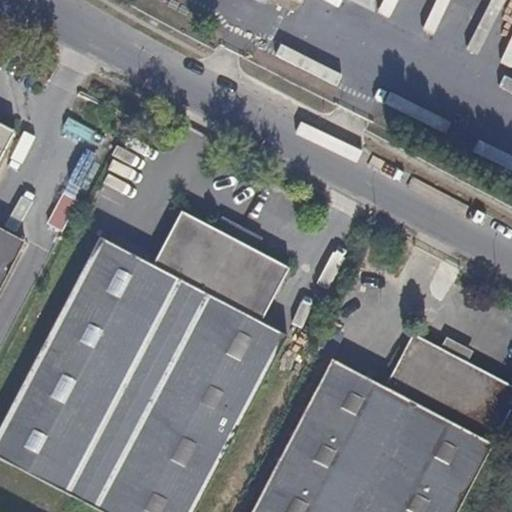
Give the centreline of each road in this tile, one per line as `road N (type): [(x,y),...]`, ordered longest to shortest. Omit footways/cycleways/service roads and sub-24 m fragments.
road 1 (residential): [(511,254),(33,0)]
road 2 (unknown): [(250,0),(511,121)]
road 3 (unknown): [(60,116),(32,182),(32,259),(0,337)]
